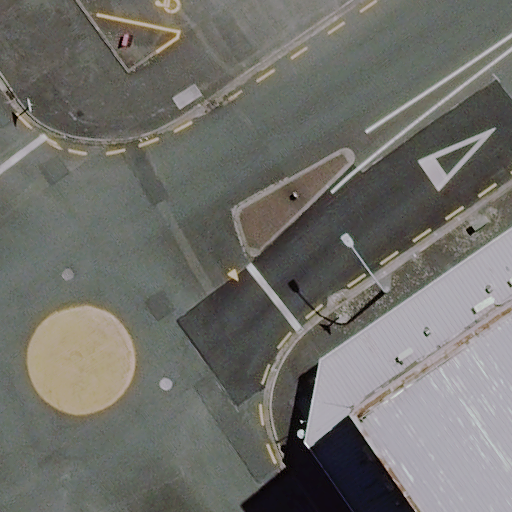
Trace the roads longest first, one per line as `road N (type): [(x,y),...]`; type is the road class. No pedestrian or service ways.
road 1 (tertiary): [(188,288),(511,61)]
road 2 (tertiary): [(188,288),(206,325),(204,405),(185,441),(155,469)]
road 3 (tertiary): [(10,253),(47,237),(125,240),(160,259),(188,288)]
road 4 (tertiary): [(155,469),(78,492),(39,485),(0,462)]
